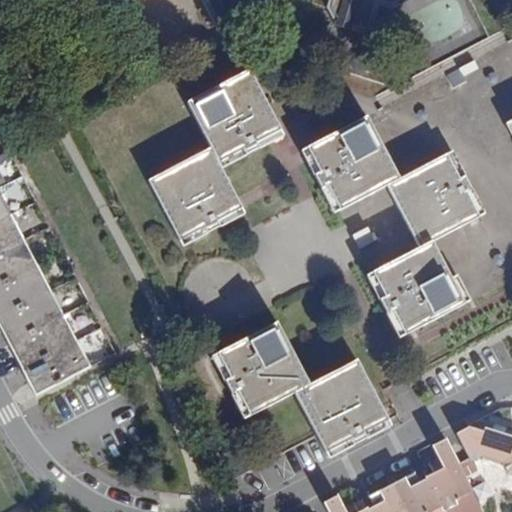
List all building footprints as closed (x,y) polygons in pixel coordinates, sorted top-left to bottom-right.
[(202,0),(216,25),(251,6),(263,5),(273,0),(330,0),(329,4),(338,25),(370,35),(379,5),(396,10),(414,0),(202,0)] [(489,64),(486,57),(458,72),(464,85),(478,78),(476,72),(489,64)] [(276,124),(250,75),(187,106),(211,151),(149,184),(179,243),(203,230),(207,236),(221,229),(218,223),(229,218),(224,208),(237,202),(222,173),(218,166),(243,155),(247,160),(260,154),(257,147),(269,141),(264,131),(276,124)] [(413,177),(379,114),(330,140),(337,153),(326,158),(332,169),(326,172),(335,188),(341,184),(354,208),(399,184),(430,243),(384,267),(397,291),(391,294),(399,310),(406,307),(411,318),(422,312),(429,324),(477,298),(445,235),(480,216),(473,204),(483,198),(477,186),(482,183),(476,173),(471,176),(459,152),(413,177)] [(260,154),(285,141),(281,134),(269,141),(257,147),(260,154)] [(332,169),(326,158),(320,145),(314,148),(326,172),(332,169)] [(476,173),(464,150),(459,152),(471,176),(476,173)] [(0,176),(8,202),(26,196),(12,153),(0,157),(0,176)] [(222,173),(247,160),(243,155),(218,166),(222,173)] [(495,208),(482,183),(477,186),(483,198),(490,211),(495,208)] [(335,188),(347,211),(354,208),(341,184),(335,188)] [(0,216),(8,213),(0,197),(0,216)] [(221,229),(245,217),(242,211),(229,218),(218,223),(221,229)] [(0,249),(21,238),(8,213),(0,216),(0,249)] [(390,235),(384,223),(366,232),(372,245),(390,235)] [(182,249),(207,236),(203,230),(179,243),(182,249)] [(21,238),(0,249),(0,282),(35,263),(21,238)] [(0,313),(48,287),(35,263),(0,282),(0,313)] [(397,291),(384,267),(378,270),(391,294),(397,291)] [(61,313),(48,287),(0,313),(0,327),(8,342),(61,313)] [(83,288),(70,294),(77,309),(73,311),(84,333),(78,336),(93,368),(115,358),(83,288)] [(418,330),(411,318),(406,307),(399,310),(412,334),(418,330)] [(75,339),(61,313),(8,342),(21,368),(75,339)] [(327,380),(293,318),(236,348),(248,373),(244,375),(251,390),(256,387),(262,399),(272,394),(278,405),(308,390),(339,448),(363,435),(366,441),(381,433),(378,426),(388,421),(382,411),(396,404),(371,356),(327,380)] [(89,364),(75,339),(21,368),(35,394),(89,364)] [(248,373),(236,348),(231,350),(244,375),(248,373)] [(262,399),(256,387),(251,390),(264,414),(269,411),(262,399)] [(388,421),(378,426),(381,433),(404,421),(401,414),(388,421)] [(511,434),(484,424),(478,427),(469,424),(457,431),(458,433),(469,455),(470,457),(477,453),(479,456),(486,458),(489,455),(494,458),(494,461),(500,463),(502,462),(506,471),(511,467),(511,434)] [(456,461),(469,455),(458,433),(446,440),(456,461)] [(342,453),(366,441),(363,435),(339,448),(342,453)] [(446,440),(444,437),(432,443),(443,463),(433,468),(437,475),(428,480),(419,484),(415,477),(411,470),(372,490),(375,497),(379,505),(368,510),(365,511),(357,511),(355,508),(347,511),(345,511),(336,494),(323,501),(329,511),(425,511),(427,511),(435,511),(442,508),(454,502),(452,498),(458,495),(461,499),(472,493),(466,481),(446,440)] [(470,457),(469,455),(456,461),(466,481),(479,474),(470,457)] [(424,472),(428,480),(437,475),(433,468),(424,472)] [(428,480),(424,472),(415,477),(419,484),(428,480)] [(444,511),(464,511),(478,505),(472,493),(461,499),(458,495),(452,498),(454,502),(442,508),(444,511)] [(364,503),(368,510),(379,505),(375,497),(364,503)] [(357,511),(365,511),(368,510),(364,503),(355,508),(357,511)]
